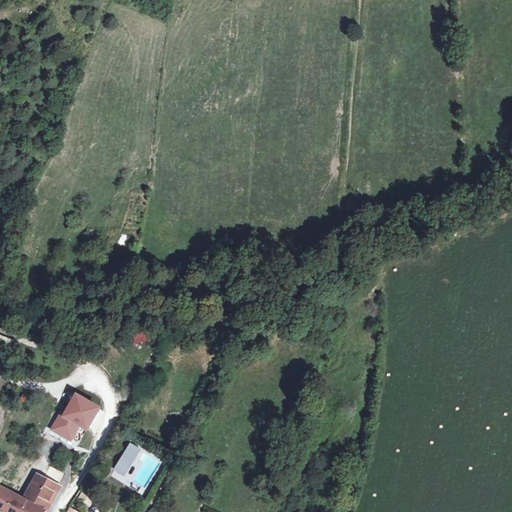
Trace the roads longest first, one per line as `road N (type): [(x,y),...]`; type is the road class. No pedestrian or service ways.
road 1 (track): [(146,511),(220,399),(290,269),(332,237)]
road 2 (track): [(359,0),(344,212),(332,237)]
road 3 (residential): [(56,511),(116,404),(103,378),(81,379)]
